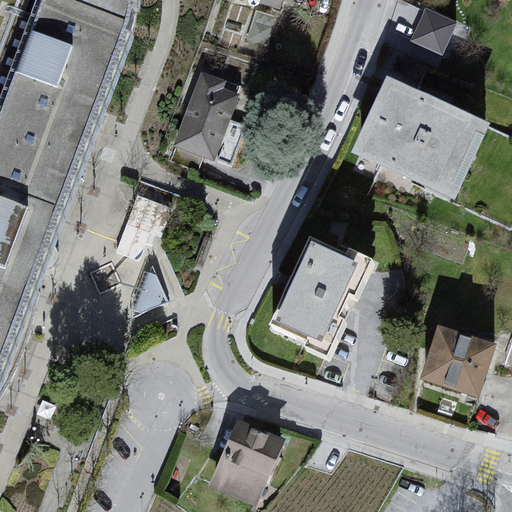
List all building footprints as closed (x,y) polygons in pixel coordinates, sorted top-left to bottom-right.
[(0,0),(0,385),(91,134),(126,36),(131,0),(0,0)] [(228,0),(280,19),(285,0),(228,0)] [(422,11),(407,46),(442,63),(459,25),(422,11)] [(198,79),(169,151),(213,166),(237,92),(198,79)] [(386,83),(350,161),(454,210),(490,134),(386,83)] [(315,245),(271,336),(329,363),(372,273),(315,245)] [(497,351),(437,333),(420,387),(478,406),(497,351)] [(240,415),(209,484),(258,506),(289,437),(240,415)]
